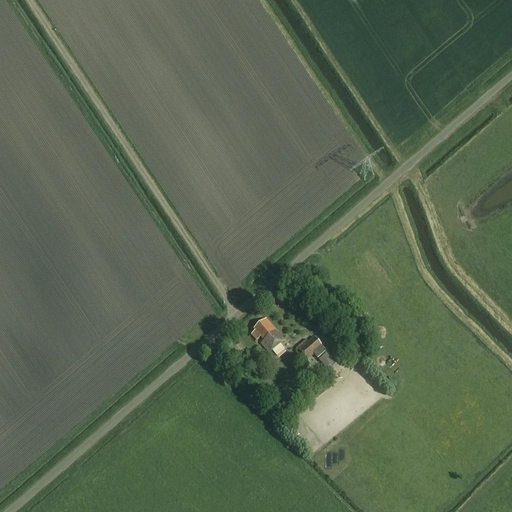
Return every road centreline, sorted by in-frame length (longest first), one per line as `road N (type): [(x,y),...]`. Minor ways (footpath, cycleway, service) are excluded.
road 1 (unclassified): [(8,511),(511,75)]
road 2 (track): [(235,316),(28,0)]
